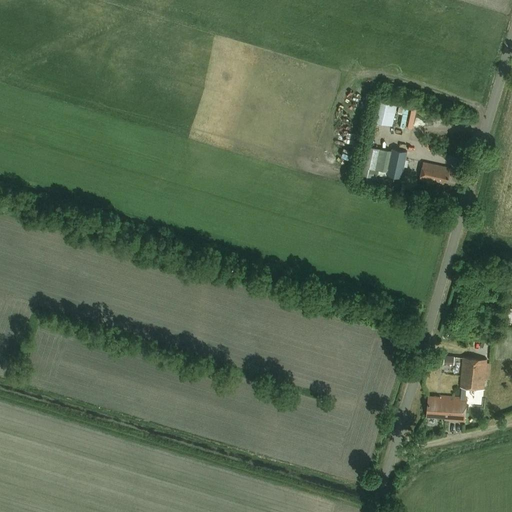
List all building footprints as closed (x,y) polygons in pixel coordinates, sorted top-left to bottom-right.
[(377,98),(372,122),(393,126),(398,102),(377,98)] [(375,171),(380,150),(367,147),(363,167),(363,168),(375,171)] [(378,171),(387,173),(391,152),(380,150),(375,171),(378,171)] [(392,150),(391,152),(387,173),(386,176),(402,179),(407,153),(392,150)] [(448,182),(451,169),(424,163),(420,180),(444,186),(445,181),(448,182)] [(363,168),(363,167),(358,166),(356,178),(375,183),(378,171),(375,171),(363,168)] [(447,355),(447,363),(456,363),(456,355),(447,355)] [(487,361),(462,358),(459,388),(484,390),(487,361)] [(464,422),(466,398),(440,396),(439,399),(436,399),(435,397),(427,396),(426,417),(437,417),(439,420),(464,422)]
